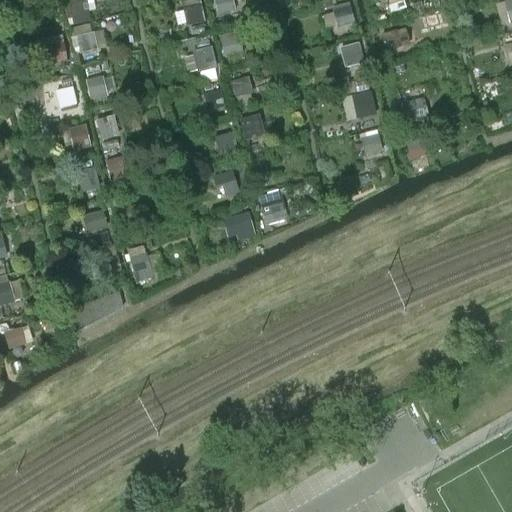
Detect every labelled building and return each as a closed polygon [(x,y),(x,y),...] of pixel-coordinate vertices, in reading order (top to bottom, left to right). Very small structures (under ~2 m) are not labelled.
[(89,23),(83,0),(66,0),(72,26),(89,23)] [(235,11),(232,0),(213,0),(217,16),(235,11)] [(511,22),(511,1),(503,4),(508,24),(511,22)] [(353,24),(348,4),(330,8),(335,28),(353,24)] [(203,23),(199,5),(182,9),(186,27),(203,23)] [(243,53),(238,32),(218,37),(223,58),(243,53)] [(401,52),(396,34),(377,38),(382,57),(401,52)] [(76,39),(80,54),(96,50),(92,35),(76,39)] [(362,64),(357,43),(338,48),(344,69),(362,64)] [(65,63),(61,45),(36,49),(39,67),(65,63)] [(215,70),(210,48),(191,53),(196,74),(215,70)] [(485,56),(473,57),(474,75),(486,74),(485,56)] [(253,95),(249,77),(229,82),(233,100),(253,95)] [(86,82),(90,98),(105,94),(101,78),(86,82)] [(203,95),(207,111),(223,107),(219,91),(203,95)] [(374,116),(368,92),(350,97),(355,120),(374,116)] [(65,106),(79,104),(77,93),(63,94),(65,106)] [(426,120),(421,100),(403,105),(408,124),(426,120)] [(259,116),(255,117),(239,121),(244,143),(264,138),(259,116)] [(95,122),(100,141),(116,137),(111,118),(95,122)] [(89,149),(84,127),(67,131),(72,152),(89,149)] [(216,138),(220,155),(233,152),(229,135),(216,138)] [(381,152),(377,137),(377,135),(359,140),(363,156),(381,152)] [(426,158),(422,140),(406,144),(410,162),(426,158)] [(106,163),(111,182),(127,178),(122,159),(106,163)] [(267,183),(261,159),(248,163),(254,186),(267,183)] [(100,190),(95,168),(75,173),(80,194),(100,190)] [(234,170),(217,173),(222,195),(239,192),(234,170)] [(286,221),(281,205),(260,211),(265,227),(286,221)] [(142,223),(137,206),(119,211),(124,229),(142,223)] [(105,230),(100,213),(81,218),(85,235),(105,230)] [(233,219),(237,235),(253,231),(249,215),(233,219)] [(151,281),(145,256),(136,258),(128,260),(135,286),(151,281)] [(121,275),(116,258),(95,264),(99,280),(121,275)] [(20,279),(12,280),(16,300),(24,298),(20,279)] [(0,307),(14,304),(9,283),(0,285),(0,307)] [(79,331),(122,307),(118,295),(71,310),(79,331)] [(25,346),(20,329),(2,334),(7,351),(25,346)] [(353,498),(358,511),(380,511),(390,508),(381,486),(353,498)]
